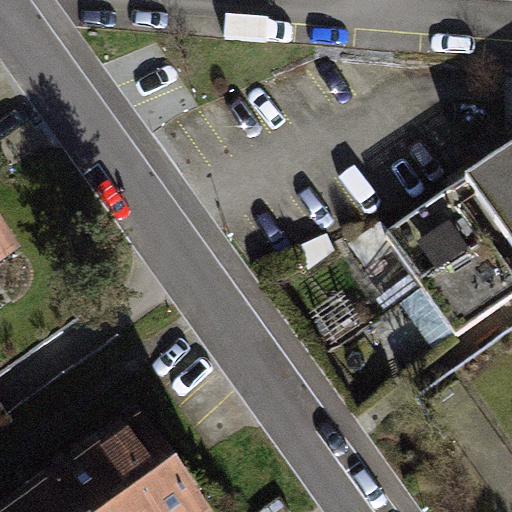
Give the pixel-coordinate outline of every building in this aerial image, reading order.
[(511,150),(477,175),(511,222),(511,150)] [(453,193),(387,240),(421,289),(488,241),(453,193)] [(0,233),(0,259),(12,250),(0,233)] [(511,274),(488,241),(421,289),(457,338),(511,298),(511,274)] [(406,354),(414,364),(435,348),(427,338),(406,354)] [(37,497),(14,511),(187,511),(197,505),(138,424),(56,483),(59,487),(39,501),(37,497)]
